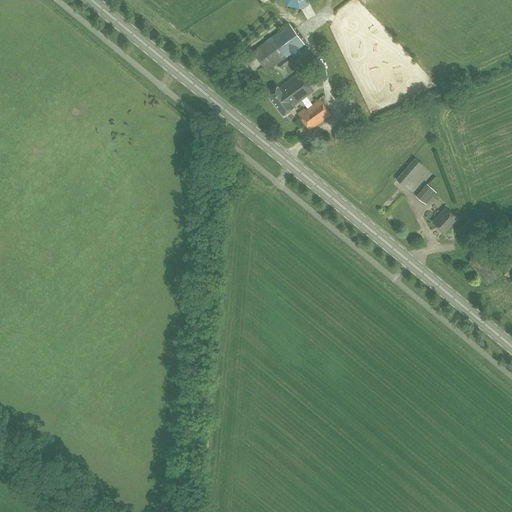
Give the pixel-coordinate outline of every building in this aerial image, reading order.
[(282,0),(284,2),(287,5),(289,6),(292,8),(295,9),(298,9),(301,8),(303,7),(306,6),(308,4),(310,1),(310,0),(282,0)] [(267,71),(304,44),(289,23),(252,51),(267,71)] [(314,90),(300,72),(279,87),(278,86),(268,94),(284,115),(294,107),(293,106),(314,90)] [(332,114),(320,99),(306,110),(305,108),(298,113),(310,130),(332,114)] [(404,186),(421,167),(413,161),(397,179),(404,186)] [(426,204),(437,192),(434,190),(434,189),(427,183),(416,196),(423,202),(426,204)] [(445,232),(458,218),(446,208),(433,222),(445,232)] [(488,284),(498,276),(479,253),(469,260),(488,284)] [(511,278),(511,253),(501,272),(511,278)]
